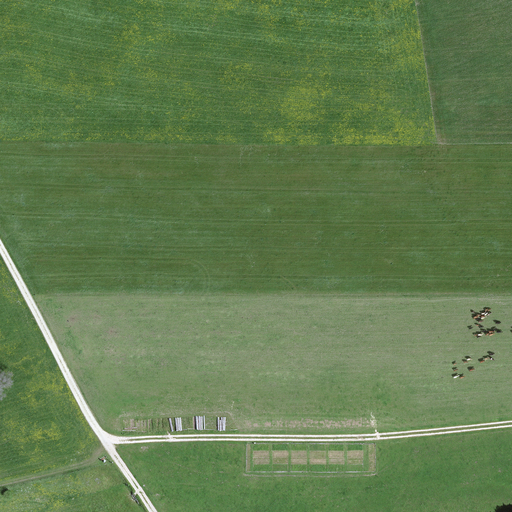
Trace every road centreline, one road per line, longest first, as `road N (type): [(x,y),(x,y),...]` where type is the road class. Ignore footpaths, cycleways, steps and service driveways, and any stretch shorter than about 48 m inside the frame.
road 1 (track): [(104,439),(354,435),(511,422)]
road 2 (track): [(0,248),(152,511)]
